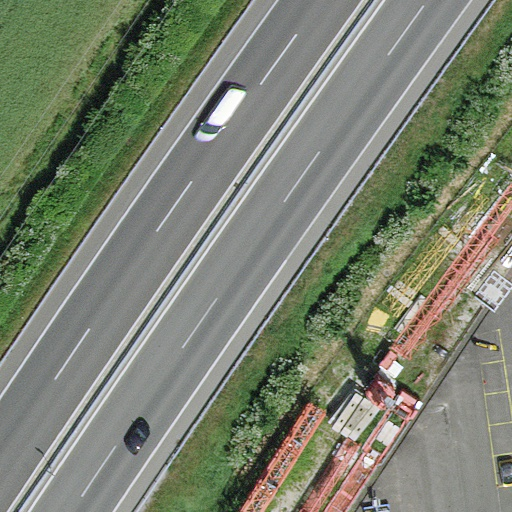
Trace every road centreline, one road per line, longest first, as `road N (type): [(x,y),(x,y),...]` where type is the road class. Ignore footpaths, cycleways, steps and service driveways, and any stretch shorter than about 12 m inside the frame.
road 1 (motorway): [(73,511),(430,0)]
road 2 (motorway): [(318,0),(0,454)]
